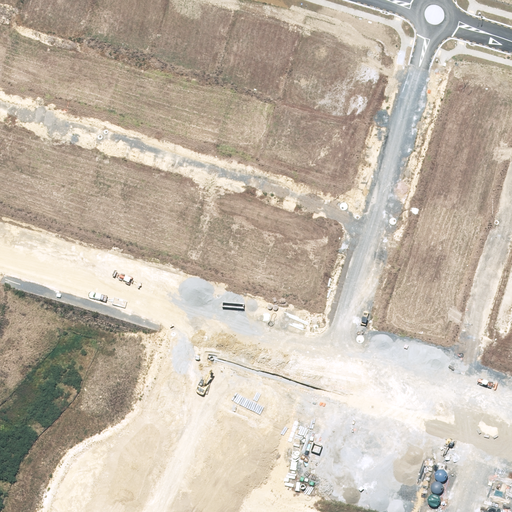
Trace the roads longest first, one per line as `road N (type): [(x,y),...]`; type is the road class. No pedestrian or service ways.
road 1 (unknown): [(0,256),(511,413)]
road 2 (unknown): [(334,358),(430,32)]
road 3 (unknown): [(194,315),(162,438),(84,477),(74,511)]
